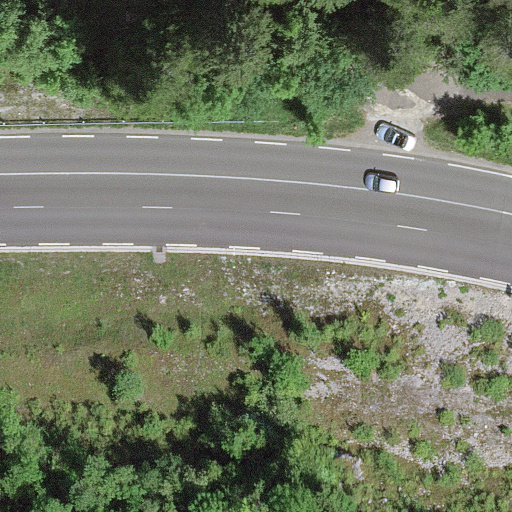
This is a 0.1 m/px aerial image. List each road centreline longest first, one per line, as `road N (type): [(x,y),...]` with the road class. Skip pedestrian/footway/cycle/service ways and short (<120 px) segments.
road 1 (primary): [(0,189),(279,190),(511,224)]
road 2 (unknown): [(279,190),(399,117),(475,85),(511,86)]
